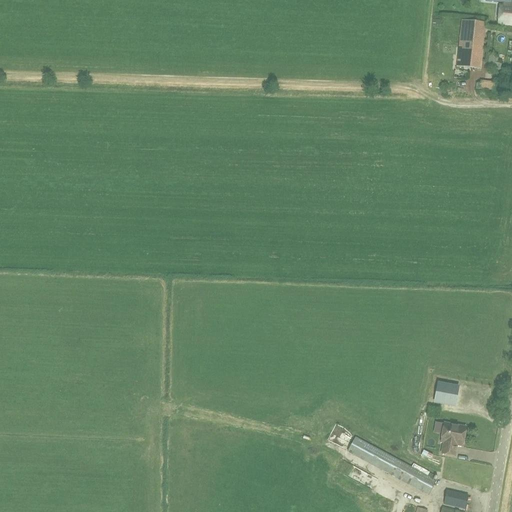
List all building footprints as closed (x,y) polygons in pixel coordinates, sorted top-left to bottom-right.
[(511,25),(511,0),(485,0),(485,1),(503,3),(503,5),(500,5),(498,25),(511,25)] [(479,50),(482,23),(462,21),(459,48),(457,67),(478,69),(479,50)] [(495,82),(480,80),(480,90),(494,91),(495,82)] [(458,386),(438,383),(434,403),(454,406),(458,386)] [(466,426),(444,422),(440,443),(442,443),(440,454),(455,457),(457,446),(463,447),(466,426)] [(347,452),(427,495),(435,481),(355,438),(347,452)] [(358,475),(383,490),(388,481),(364,466),(358,475)] [(372,505),(379,508),(385,494),(377,491),(372,505)] [(468,496),(446,491),(443,505),(465,510),(468,496)]
